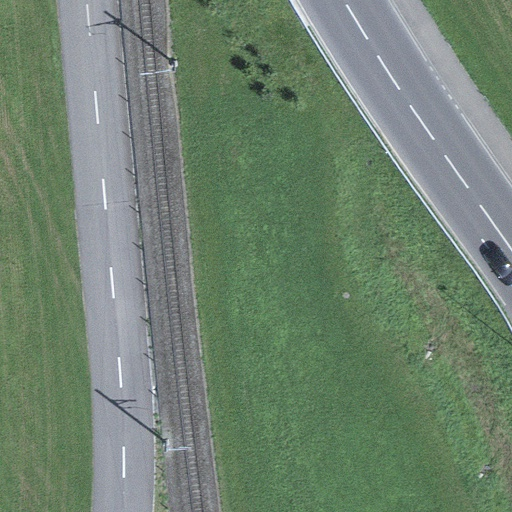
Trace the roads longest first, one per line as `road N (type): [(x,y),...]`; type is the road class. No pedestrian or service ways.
road 1 (unclassified): [(86,0),(119,367),(123,511)]
road 2 (secondary): [(344,0),(511,243)]
